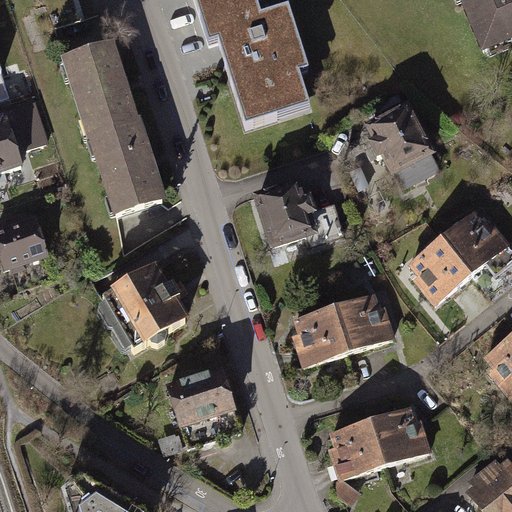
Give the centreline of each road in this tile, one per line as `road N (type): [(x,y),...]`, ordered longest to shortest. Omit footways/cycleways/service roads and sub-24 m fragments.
road 1 (residential): [(142,0),(279,423)]
road 2 (residential): [(0,347),(98,432),(228,511)]
road 3 (residential): [(279,423),(420,373),(511,300)]
